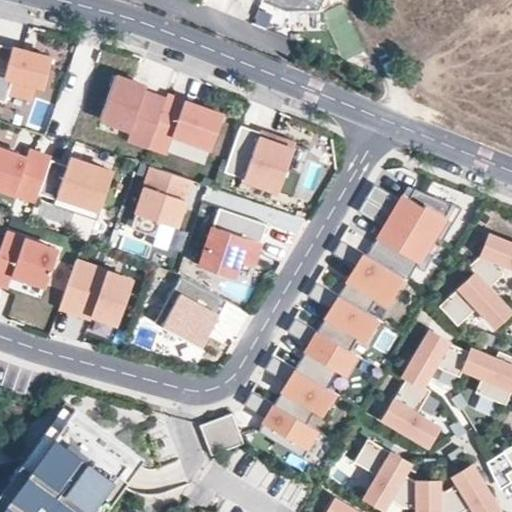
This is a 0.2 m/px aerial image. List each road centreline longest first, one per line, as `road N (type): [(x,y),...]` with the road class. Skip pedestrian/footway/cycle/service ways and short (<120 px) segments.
road 1 (residential): [(380,118),(260,338),(221,388),(202,393),(122,378),(0,335)]
road 2 (residential): [(380,118),(114,13),(58,0)]
road 3 (residential): [(511,171),(380,118)]
road 4 (residential): [(157,0),(286,46)]
